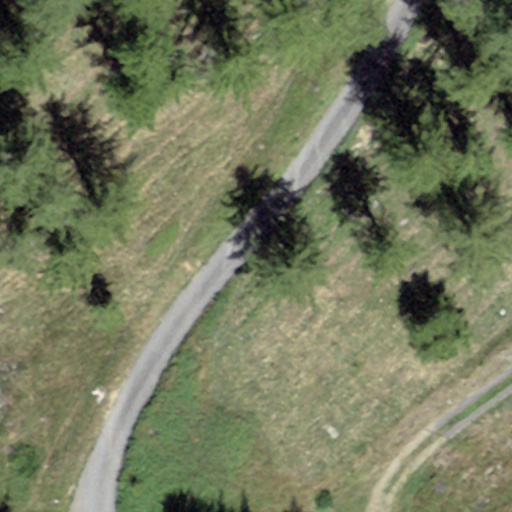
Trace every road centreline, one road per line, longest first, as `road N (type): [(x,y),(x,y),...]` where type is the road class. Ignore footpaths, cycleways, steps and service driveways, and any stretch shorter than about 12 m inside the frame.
road 1 (unclassified): [(95,511),(122,413),(198,287),(365,88),(409,0)]
road 2 (track): [(394,511),(402,484),(511,382)]
